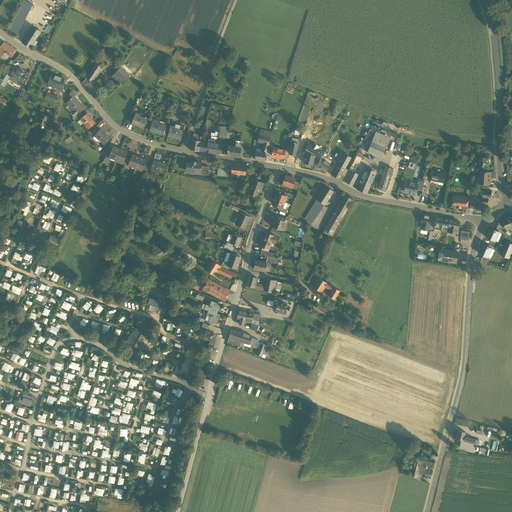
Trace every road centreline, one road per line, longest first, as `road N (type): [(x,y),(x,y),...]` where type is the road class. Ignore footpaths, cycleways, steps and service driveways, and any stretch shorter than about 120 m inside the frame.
road 1 (residential): [(428,511),(462,372),(472,257),(485,223)]
road 2 (residential): [(279,168),(253,231),(198,433)]
road 3 (unclassified): [(183,153),(110,123),(69,74),(0,31)]
road 4 (unclassified): [(279,168),(375,201),(485,223)]
road 5 (unclassified): [(485,0),(497,58),(503,192)]
road 6 (unclassified): [(236,0),(183,153)]
